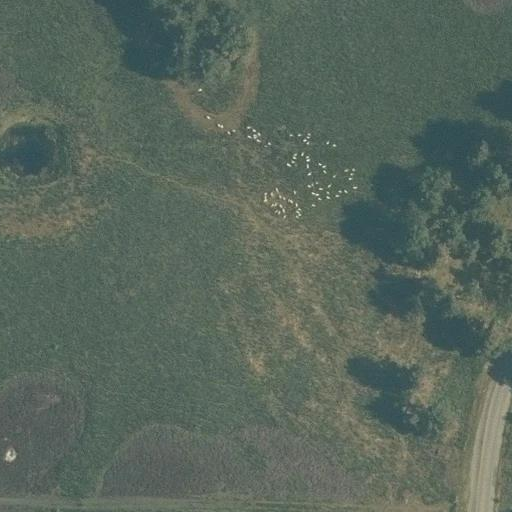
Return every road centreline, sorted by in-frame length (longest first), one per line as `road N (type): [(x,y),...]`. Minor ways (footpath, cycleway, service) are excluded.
road 1 (track): [(0,497),(356,511)]
road 2 (unclassified): [(482,511),(511,379)]
